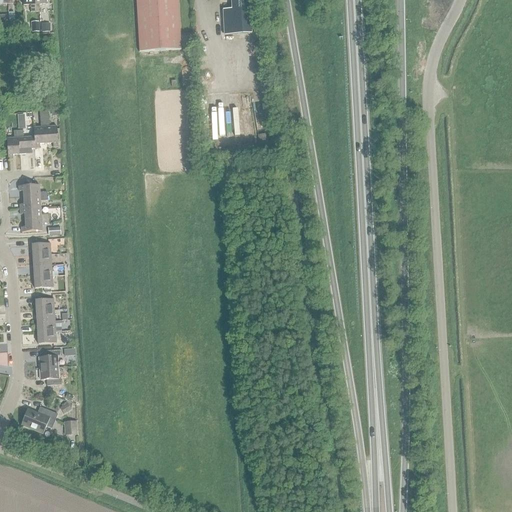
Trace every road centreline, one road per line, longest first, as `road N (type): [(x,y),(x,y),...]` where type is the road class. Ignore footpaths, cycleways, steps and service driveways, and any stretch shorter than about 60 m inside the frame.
road 1 (trunk): [(283,0),(367,511)]
road 2 (unclassified): [(452,511),(428,89),(459,0)]
road 3 (trunk): [(402,511),(399,0)]
road 4 (trunk): [(372,366),(353,0)]
road 5 (residential): [(0,429),(15,368),(10,273),(0,248)]
road 6 (unclassified): [(153,511),(0,449)]
road 7 (trunk): [(388,511),(372,366)]
road 8 (trunk): [(372,366),(375,511)]
